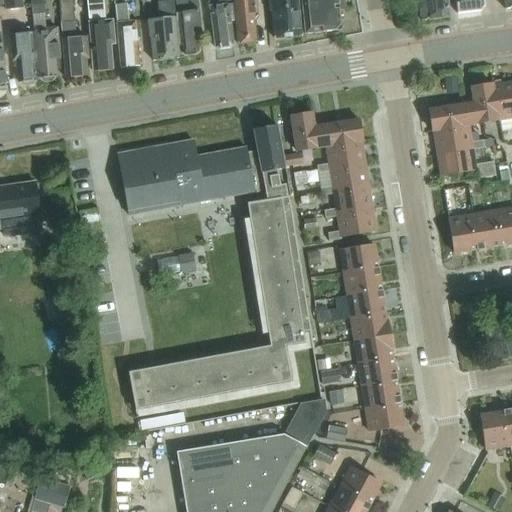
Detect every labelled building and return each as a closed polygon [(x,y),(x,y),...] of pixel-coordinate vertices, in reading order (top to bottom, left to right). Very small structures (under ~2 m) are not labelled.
[(5,0),(7,10),(23,9),(21,0),(5,0)] [(29,0),(31,14),(43,13),(41,0),(29,0)] [(59,0),(60,5),(65,77),(86,76),(85,58),(87,58),(85,37),(75,38),(72,0),(59,0)] [(110,44),(113,43),(111,21),(105,21),(103,0),(87,0),(94,71),(112,69),(110,44)] [(196,27),(200,27),(197,0),(175,0),(181,53),(185,56),(195,54),(199,51),(196,27)] [(231,0),(208,0),(215,47),(220,50),(230,48),(233,44),(230,21),(234,20),(231,0)] [(254,21),(257,16),(256,0),(234,0),(238,43),(255,42),(254,21)] [(298,0),(268,0),(270,10),(274,9),(275,15),(272,15),(274,38),(301,36),(298,0)] [(344,8),(343,0),(301,0),(305,33),(321,31),(321,32),(323,31),(335,29),(335,30),(336,30),(336,29),(340,29),(340,25),(340,22),(339,15),(339,9),(344,8)] [(416,0),(419,3),(422,3),(423,8),(421,8),(422,19),(449,16),(447,0),(416,0)] [(457,0),(458,2),(457,2),(458,5),(459,10),(458,10),(459,13),(480,10),(484,6),(484,4),(484,3),(484,2),(484,0),(483,0),(457,0)] [(511,0),(503,0),(505,9),(511,7),(511,0)] [(153,61),(179,58),(173,1),(158,3),(160,18),(147,20),(149,37),(153,36),(153,42),(151,42),(153,61)] [(136,38),(139,38),(138,21),(129,22),(127,4),(116,5),(121,68),(139,66),(136,38)] [(45,29),(45,28),(33,29),(38,78),(40,78),(44,82),(51,81),(54,77),(56,77),(55,70),(60,70),(56,28),(45,29)] [(34,80),(37,79),(32,34),(21,35),(20,31),(9,32),(12,61),(17,61),(18,73),(19,81),(21,81),(24,85),(31,84),(34,80)] [(511,81),(493,85),(499,120),(511,118),(511,81)] [(474,102),(477,124),(499,120),(493,85),(493,84),(471,87),(474,102)] [(432,131),(434,131),(469,125),(477,124),(474,102),(429,110),(432,131)] [(297,152),(327,147),(362,141),(363,141),(360,120),(315,127),(312,113),(291,116),(297,152)] [(158,367),(129,373),(136,410),(292,381),(285,346),(305,343),(303,332),(309,331),(312,349),(313,348),(290,197),(292,197),(287,167),(285,168),(277,125),(254,130),(258,151),(248,153),(247,148),(197,159),(194,141),(117,155),(128,215),(156,210),(155,206),(161,204),(162,209),(255,192),(256,191),(258,203),(247,205),(270,347),(158,367)] [(434,131),(437,156),(473,150),(485,148),(484,140),(472,142),(469,125),(434,131)] [(366,164),(362,141),(327,147),(329,164),(317,166),(319,174),(331,172),(330,169),(366,164)] [(475,165),(473,150),(437,156),(441,176),(476,170),(477,179),(496,176),(494,162),(475,165)] [(304,164),(302,154),(285,156),(287,166),(304,164)] [(334,191),(369,186),(366,164),(330,169),(331,172),(333,186),(321,188),(322,196),(334,194),(334,191)] [(0,229),(5,229),(3,220),(40,214),(36,182),(17,185),(17,188),(8,189),(8,186),(0,187),(0,229)] [(373,209),(369,186),(334,191),(334,194),(337,209),(325,211),(326,219),(338,217),(337,214),(373,209)] [(511,208),(494,211),(500,246),(511,243),(511,208)] [(337,214),(338,217),(340,231),(328,233),(329,241),(342,239),(341,237),(376,231),(373,209),(337,214)] [(477,250),(500,246),(494,211),(471,215),(477,250)] [(477,250),(471,215),(448,219),(454,253),(477,250)] [(344,273),(378,267),(375,245),(340,250),(344,273)] [(162,273),(198,270),(197,253),(160,256),(162,273)] [(378,267),(344,273),(347,296),(382,290),(378,267)] [(385,313),(382,290),(347,296),(351,318),(385,313)] [(351,318),(355,341),(390,335),(388,321),(387,321),(385,313),(351,318)] [(355,341),(358,364),(393,358),(391,350),(393,349),(390,335),(355,341)] [(396,381),(393,358),(358,364),(362,386),(396,381)] [(329,360),(318,362),(319,371),(331,369),(329,360)] [(339,371),(321,374),(323,386),(341,383),(339,371)] [(400,403),(396,381),(362,386),(365,409),(400,403)] [(342,391),(331,393),(333,406),(344,405),(342,391)] [(404,426),(400,403),(365,409),(369,431),(404,426)] [(511,409),(503,411),(509,446),(511,445),(511,409)] [(486,450),(509,446),(503,411),(480,415),(486,450)] [(328,439),(345,442),(348,429),(330,426),(328,439)] [(186,511),(270,511),(306,446),(284,434),(177,452),(186,511)] [(336,454),(320,445),(314,457),(330,465),(336,454)] [(338,491),(369,507),(382,483),(351,467),(338,491)] [(3,472),(0,481),(0,483),(11,487),(15,476),(3,472)] [(121,472),(121,496),(143,496),(144,472),(121,472)] [(70,485),(42,476),(35,497),(64,505),(70,485)] [(326,511),(366,511),(369,507),(338,491),(326,511)]
